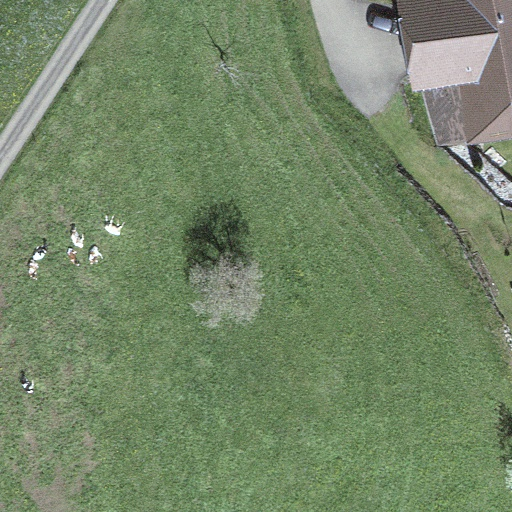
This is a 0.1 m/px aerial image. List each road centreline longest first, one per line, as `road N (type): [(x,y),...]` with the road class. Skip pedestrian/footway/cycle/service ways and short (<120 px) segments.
road 1 (track): [(0,157),(102,0)]
road 2 (track): [(511,210),(418,167),(381,123),(378,102)]
